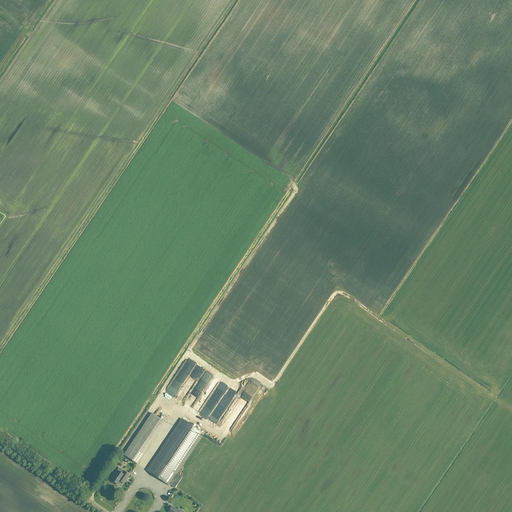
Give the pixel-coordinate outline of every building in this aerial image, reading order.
[(249,383),(258,389),(261,384),(252,378),(249,383)] [(183,390),(177,402),(181,404),(187,392),(183,390)] [(165,422),(152,413),(124,455),(137,464),(165,422)] [(148,471),(153,474),(170,486),(170,485),(175,488),(182,477),(176,473),(203,433),(182,419),(148,471)] [(122,474),(117,470),(114,474),(112,477),(113,477),(111,480),(118,485),(120,482),(124,484),(130,475),(124,471),(122,474)]
